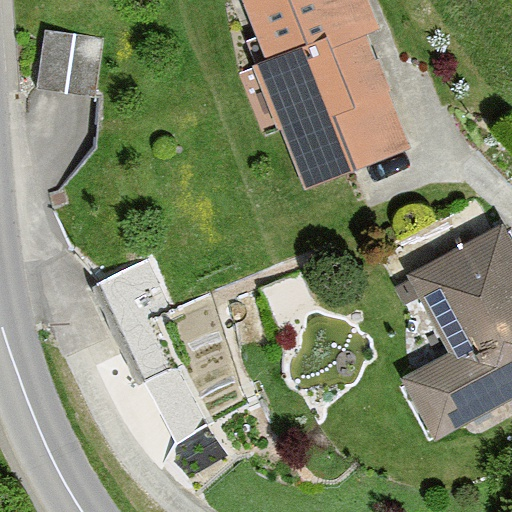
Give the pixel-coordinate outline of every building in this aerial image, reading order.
[(305,191),(411,148),(366,36),(377,31),(366,0),(242,0),(265,61),(252,66),(305,191)] [(103,42),(43,34),(36,87),(95,96),(103,42)] [(511,398),(511,218),(421,268),(465,348),(411,374),(441,436),(511,398)] [(108,266),(128,364),(167,357),(156,305),(172,302),(163,255),(108,266)] [(179,436),(207,423),(176,359),(147,373),(179,436)]
